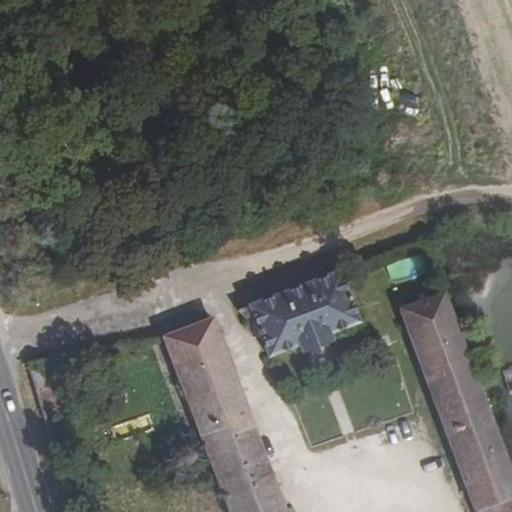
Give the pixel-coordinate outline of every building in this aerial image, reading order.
[(390,283),(421,274),(416,257),(386,265),(390,283)] [(121,265),(106,271),(110,282),(125,276),(121,265)] [(338,272),(248,306),(268,357),(300,345),(302,348),(327,337),(326,334),(358,322),(338,272)] [(443,293),(399,310),(466,482),(510,467),(443,293)] [(282,511),(210,322),(164,337),(230,511),(282,511)] [(46,360),(27,363),(35,389),(54,386),(46,360)] [(511,511),(511,474),(510,467),(466,482),(476,511),(511,511)]
